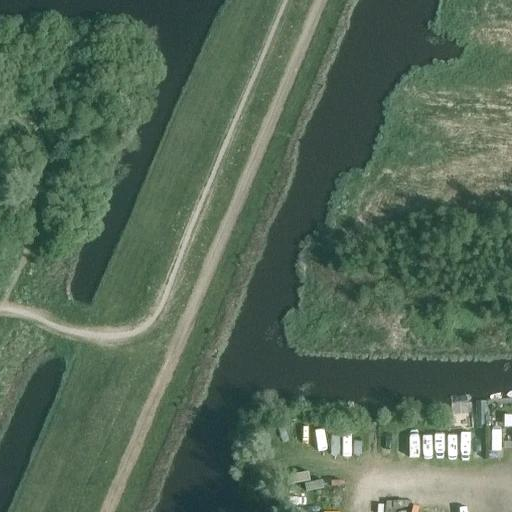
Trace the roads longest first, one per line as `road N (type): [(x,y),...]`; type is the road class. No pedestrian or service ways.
road 1 (unknown): [(136,334),(159,315),(288,0)]
road 2 (unknown): [(136,334),(71,333),(0,310)]
